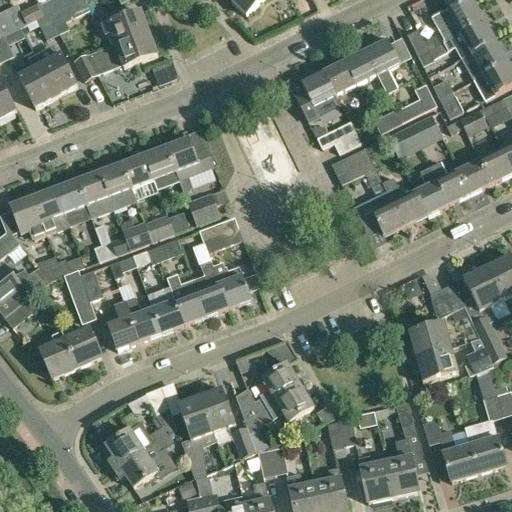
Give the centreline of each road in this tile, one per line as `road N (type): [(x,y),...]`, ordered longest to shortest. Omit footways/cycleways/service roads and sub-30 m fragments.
road 1 (residential): [(39,430),(511,214)]
road 2 (residential): [(0,169),(238,78),(396,0)]
